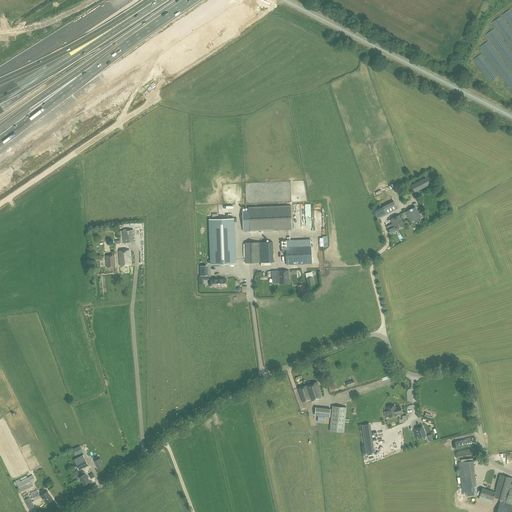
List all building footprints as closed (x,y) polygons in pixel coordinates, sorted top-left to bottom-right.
[(411,186),(415,192),(432,183),(429,177),(411,186)] [(383,207),(387,214),(397,209),(393,201),(383,207)] [(292,206),(248,208),(249,232),(293,230),(292,206)] [(387,214),(383,207),(374,211),(377,219),(387,214)] [(415,207),(405,212),(411,223),(421,218),(415,207)] [(395,217),(400,228),(405,226),(399,215),(395,217)] [(391,228),(388,230),(390,234),(400,228),(395,217),(390,220),(393,224),(390,225),(391,228)] [(209,219),(210,264),(236,264),(234,218),(218,219),(209,219)] [(135,242),(134,230),(119,231),(120,243),(135,242)] [(286,265),(312,264),(311,240),(285,241),(285,246),(281,246),(282,253),(286,253),(286,265)] [(273,242),(259,242),(245,243),(246,265),(260,264),(260,263),(273,262),(273,242)] [(119,251),(120,266),(131,265),(129,250),(119,251)] [(106,256),(107,268),(115,267),(114,255),(106,256)] [(275,284),(289,284),(289,271),(278,271),(278,278),(274,278),(275,284)] [(313,272),(306,274),(307,279),(309,286),(314,285),(313,278),(314,278),(313,272)] [(209,280),(209,276),(199,276),(199,284),(204,284),(204,280),(209,280)] [(307,293),(305,284),(297,285),(299,295),(307,293)] [(306,386),(311,399),(311,401),(323,397),(317,382),(306,386)] [(306,386),(298,389),(303,402),(311,399),(306,386)] [(387,407),(389,418),(398,416),(398,415),(403,414),(401,406),(396,407),(396,405),(387,407)] [(330,431),(344,432),(346,408),(332,406),(330,431)] [(318,422),(324,423),(324,417),(329,417),(330,409),(319,408),(315,407),(314,416),(318,416),(318,422)] [(374,453),(370,424),(362,425),(366,454),(374,453)] [(426,437),(422,427),(415,429),(418,439),(426,437)] [(79,470),(88,465),(83,455),(74,459),(79,470)] [(100,458),(94,461),(98,469),(104,466),(100,458)] [(473,461),(458,462),(460,482),(476,481),(473,461)] [(85,473),(85,474),(83,471),(80,473),(79,473),(75,475),(77,479),(79,478),(84,485),(90,481),(87,477),(88,477),(85,473)] [(495,492),(494,497),(506,501),(505,503),(511,504),(511,486),(511,483),(511,477),(500,474),(495,492)] [(16,481),(21,492),(33,486),(31,482),(35,480),(32,475),(20,481),(19,479),(16,481)] [(493,500),(494,497),(495,492),(482,488),(480,496),(487,498),(486,499),(489,500),(489,499),(493,500)] [(37,490),(30,493),(34,501),(39,499),(38,497),(40,496),(37,490)] [(47,491),(41,496),(47,504),(53,499),(47,491)] [(33,504),(30,497),(25,500),(28,507),(33,504)] [(511,511),(511,504),(505,503),(502,511),(511,511)]
